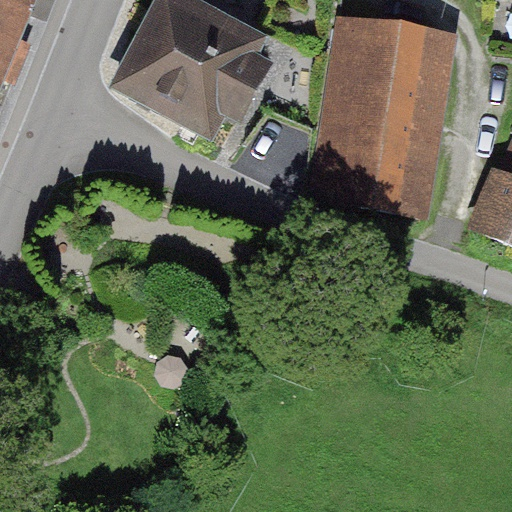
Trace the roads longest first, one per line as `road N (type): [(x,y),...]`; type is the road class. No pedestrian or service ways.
road 1 (residential): [(55,108),(174,166),(511,294)]
road 2 (residential): [(0,236),(55,108)]
